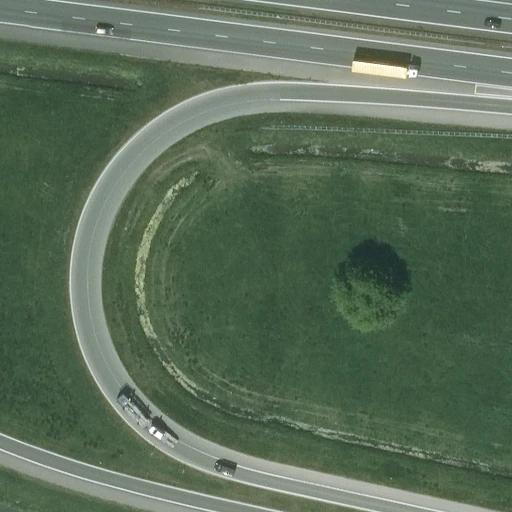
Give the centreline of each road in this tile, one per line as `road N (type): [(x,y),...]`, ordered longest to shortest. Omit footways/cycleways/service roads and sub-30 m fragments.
road 1 (motorway): [(401,511),(225,474),(137,426),(107,389),(79,303),(89,218),(135,147),(163,122),(216,98),(290,91),(511,104)]
road 2 (motorway): [(0,9),(511,74)]
road 3 (motorway): [(0,443),(118,486),(231,511)]
road 4 (motorway): [(511,18),(365,0)]
